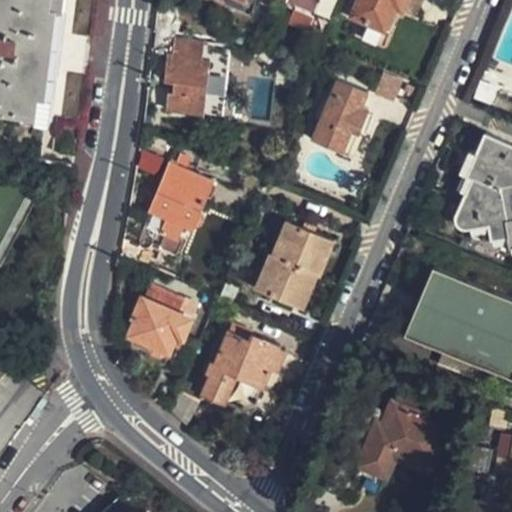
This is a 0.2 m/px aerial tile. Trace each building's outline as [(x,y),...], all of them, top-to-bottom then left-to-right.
[(0,0),(0,115),(23,119),(26,98),(33,98),(30,120),(80,126),(93,0),(52,0),(51,12),(45,11),(46,0),(0,0)] [(287,0),(286,4),(314,16),(320,0),(287,0)] [(399,11),(403,0),(359,0),(353,16),(369,23),(363,38),(384,46),(399,11)] [(403,0),(399,11),(412,16),(418,0),(403,0)] [(205,113),(211,67),(202,67),(203,56),(204,41),(174,38),(172,53),(167,53),(165,79),(170,80),(167,109),(205,113)] [(379,71),(371,91),(392,100),(399,79),(379,71)] [(312,138),(342,150),(355,124),(362,128),(371,109),(363,106),(369,91),(338,78),(312,138)] [(511,144),(482,132),(465,172),(469,174),(451,210),(451,215),(454,219),(459,223),(466,223),(484,221),(485,237),(505,236),(506,244),(511,243),(511,144)] [(139,231),(153,245),(161,248),(167,233),(178,238),(185,222),(192,225),(213,178),(195,170),(203,153),(175,142),(167,159),(139,231)] [(143,151),(137,167),(156,174),(162,158),(143,151)] [(270,250),(254,284),(300,305),(315,270),(318,271),(333,236),(287,216),(272,250),(270,250)] [(511,370),(511,301),(431,269),(404,337),(509,379),(511,370)] [(183,299),(150,285),(145,297),(141,295),(131,318),(135,319),(128,336),(167,352),(176,335),(183,338),(191,317),(177,311),(183,299)] [(228,330),(201,394),(225,403),(237,375),(263,385),(272,367),(278,368),(286,350),(280,347),(281,344),(252,332),(249,338),(228,330)] [(0,379),(17,363),(0,346),(0,379)] [(431,468),(449,425),(421,413),(425,404),(417,400),(420,393),(402,386),(395,402),(392,401),(383,425),(376,422),(365,447),(372,458),(379,460),(391,460),(394,453),(431,468)] [(137,511),(135,511),(119,495),(99,511),(141,511),(140,510),(137,511)]
